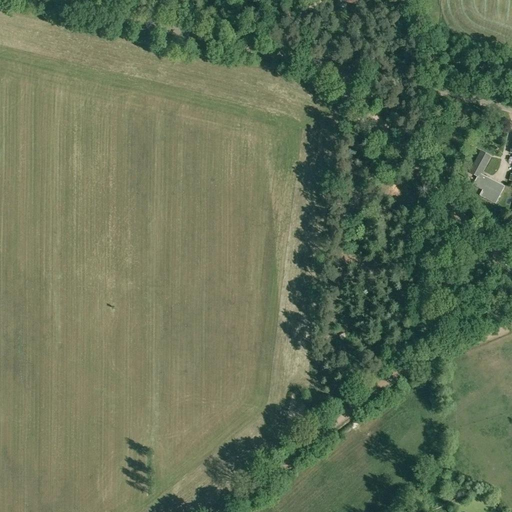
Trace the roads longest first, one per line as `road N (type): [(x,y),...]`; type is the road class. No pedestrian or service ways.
road 1 (unclassified): [(511,108),(48,0)]
road 2 (track): [(223,511),(404,365),(511,323)]
road 3 (track): [(330,66),(511,269)]
